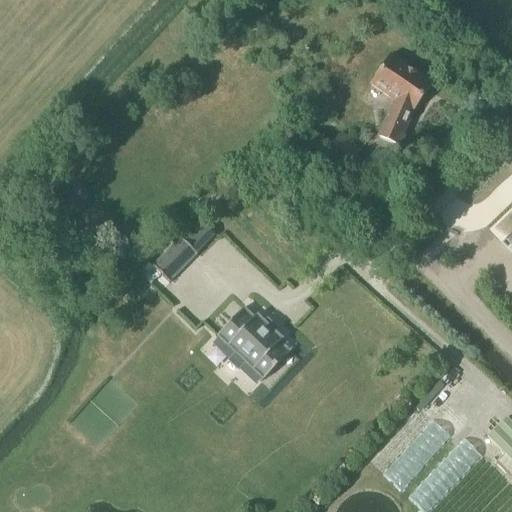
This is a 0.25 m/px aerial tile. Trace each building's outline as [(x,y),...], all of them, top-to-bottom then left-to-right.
[(377,137),(397,145),(411,114),(430,83),(391,56),(371,86),(393,101),(377,137)] [(340,136),(325,152),(342,168),(357,152),(340,136)] [(511,218),(497,233),(503,240),(500,243),(506,249),(510,246),(511,248),(511,218)] [(209,232),(199,222),(182,239),(192,249),(209,232)] [(197,256),(180,239),(151,267),(168,284),(197,256)] [(262,382),(290,352),(289,351),(280,343),(283,339),(282,339),(281,339),(257,316),(258,316),(257,315),(254,318),(244,309),(245,309),(244,308),(216,338),(217,339),(217,338),(234,355),(227,362),(237,371),(244,364),(261,380),(261,381),(262,382)] [(486,436),(511,462),(511,424),(505,418),(486,436)] [(394,511),(393,510),(390,506),(385,502),(380,499),(370,496),(364,496),(358,497),(352,501),(348,503),(343,508),(340,511),(394,511)]
